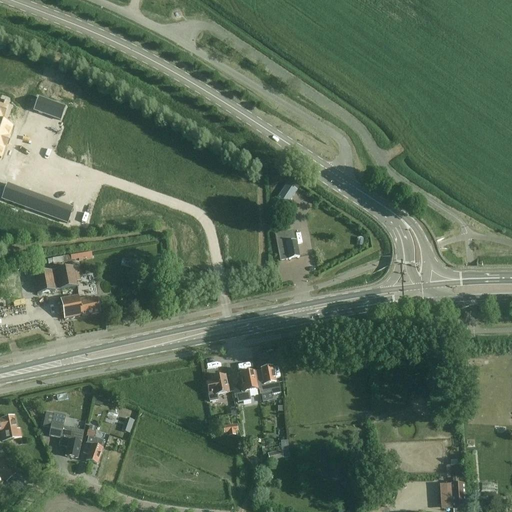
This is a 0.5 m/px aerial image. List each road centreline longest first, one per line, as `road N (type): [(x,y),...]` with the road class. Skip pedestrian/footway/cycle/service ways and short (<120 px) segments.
road 1 (secondary): [(0,376),(374,295)]
road 2 (secondary): [(10,0),(195,84),(337,178)]
road 3 (unclassified): [(337,178),(345,157),(326,128),(93,0)]
road 4 (tertiary): [(180,511),(59,480),(16,511)]
